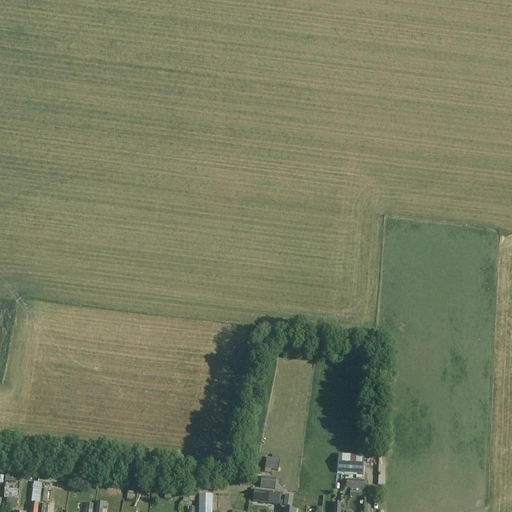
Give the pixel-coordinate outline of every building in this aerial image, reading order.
[(338,456),(337,474),(363,476),(364,457),(338,456)] [(267,459),(265,469),(277,471),(279,461),(267,459)] [(6,475),(5,483),(16,484),(17,476),(6,475)] [(261,478),(260,489),(275,490),(276,479),(261,478)] [(347,481),(347,489),(365,491),(365,482),(347,481)] [(4,499),(7,499),(6,505),(17,506),(18,499),(19,492),(5,490),(4,499)] [(254,491),(253,503),(268,504),(269,493),(254,491)] [(199,495),(198,511),(212,511),(213,496),(199,495)] [(97,503),(95,511),(102,511),(103,508),(107,509),(107,504),(97,503)]
